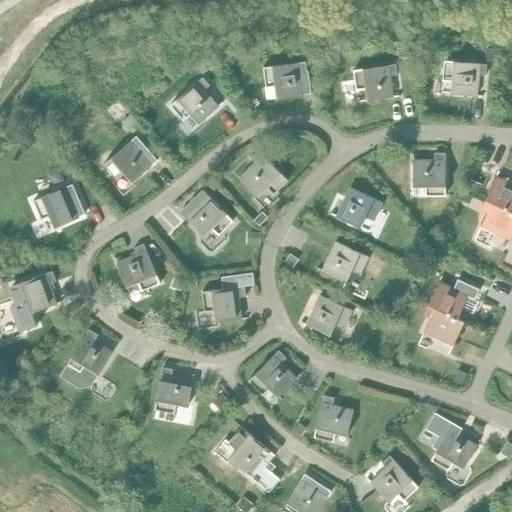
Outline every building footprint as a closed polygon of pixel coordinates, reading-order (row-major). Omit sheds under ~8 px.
[(411,47),(399,48),(400,57),(412,56),(411,47)] [(488,49),(487,61),(497,62),(498,49),(488,49)] [(226,50),(220,61),(229,66),(235,56),(230,53),(226,50)] [(207,57),(196,64),(202,73),(213,66),(207,57)] [(444,60),(442,80),(451,81),(450,93),(476,96),(478,74),(486,75),(487,64),(444,60)] [(305,62),(263,67),(266,87),(275,86),(276,98),(302,95),(311,94),(308,76),(305,77),(305,73),(307,72),(305,62)] [(395,64),(353,70),(356,90),(365,89),(367,101),(393,97),(390,76),(397,75),(395,64)] [(202,77),(170,105),(183,120),(190,114),(198,124),(218,106),(204,90),(209,85),(202,77)] [(131,114),(125,119),(133,128),(139,123),(138,122),(131,114)] [(136,136),(104,164),(117,179),(124,173),(132,182),(152,165),(138,149),(143,144),(136,136)] [(255,162),(240,177),(258,196),(267,188),(273,194),(288,180),(258,150),(250,157),(255,162)] [(428,153),(412,153),(413,160),(413,186),(425,186),(425,196),(445,195),(445,153),(434,153),(434,157),(428,157),(428,153)] [(511,183),(496,176),(485,200),(511,212),(511,183)] [(481,184),(471,180),(467,189),(477,193),(481,184)] [(72,184),(33,201),(41,220),(49,216),(54,227),(78,217),(70,197),(76,194),(72,184)] [(350,187),(336,216),(360,228),(365,217),(373,221),(382,202),(350,187)] [(203,190),(180,213),(203,237),(212,228),(218,235),(233,221),(203,190)] [(473,196),(462,191),(458,199),(469,204),(473,196)] [(511,236),(511,212),(485,200),(481,209),(487,212),(481,226),(510,240),(511,236)] [(262,212),(254,220),(259,225),(267,217),(262,212)] [(434,228),(426,235),(432,242),(440,235),(434,228)] [(253,232),(252,244),(259,244),(260,233),(253,232)] [(336,241),(322,271),(346,282),(351,271),(360,275),(368,256),(336,241)] [(136,255),(116,263),(126,287),(138,282),(141,291),(160,283),(143,244),(133,248),(136,255)] [(435,250),(431,258),(440,262),(444,254),(435,250)] [(300,258),(291,252),(286,260),(296,266),(300,258)] [(52,271),(12,285),(18,304),(11,306),(20,331),(37,325),(33,312),(56,304),(49,284),(56,281),(52,271)] [(223,289),(202,291),(205,312),(214,310),(215,322),(241,319),(238,297),(246,296),(244,286),(254,285),(252,272),(221,277),(223,289)] [(290,276),(282,284),(288,290),(296,281),(290,276)] [(196,277),(187,278),(188,288),(197,287),(196,277)] [(182,282),(174,278),(169,289),(177,293),(182,282)] [(439,281),(428,305),(464,321),(468,312),(462,309),(468,296),(474,299),(479,289),(457,279),(453,288),(439,281)] [(320,295),(306,324),(330,335),(335,324),(343,328),(352,310),(320,295)] [(428,305),(424,314),(430,317),(424,331),(453,345),(464,321),(428,305)] [(66,365),(60,376),(79,388),(91,385),(98,375),(112,352),(94,341),(98,335),(89,329),(66,365)] [(278,350),(248,381),(263,395),(269,388),(278,397),(296,378),(281,363),(286,358),(278,350)] [(162,367),(154,409),(174,413),(176,404),(188,406),(193,380),(171,376),(173,369),(162,367)] [(457,371),(453,381),(463,385),(467,375),(457,371)] [(0,404),(0,405),(11,390),(0,381),(0,404)] [(222,395),(216,401),(224,410),(231,404),(222,395)] [(324,395),(314,437),(333,442),(335,433),(347,435),(353,410),(332,405),(334,398),(324,395)] [(435,413),(426,428),(443,438),(431,460),(449,470),(453,462),(464,468),(477,445),(458,434),(462,428),(452,423),(435,413)] [(127,417),(116,419),(117,428),(129,425),(127,417)] [(298,423),(293,430),(300,435),(305,428),(298,423)] [(236,449),(229,458),(249,475),(263,459),(268,463),(275,455),(242,428),(229,443),(236,449)] [(511,444),(507,442),(501,453),(510,458),(511,454),(511,444)] [(386,468),(370,482),(388,502),(397,494),(403,501),(418,487),(389,455),(381,463),(386,468)] [(304,474),(281,509),(285,511),(317,511),(327,497),(309,485),(313,479),(304,474)] [(444,496),(436,502),(442,509),(449,502),(444,496)] [(241,498),(236,505),(247,511),(251,505),(241,498)] [(511,511),(511,504),(508,502),(503,509),(506,511),(511,511)]
